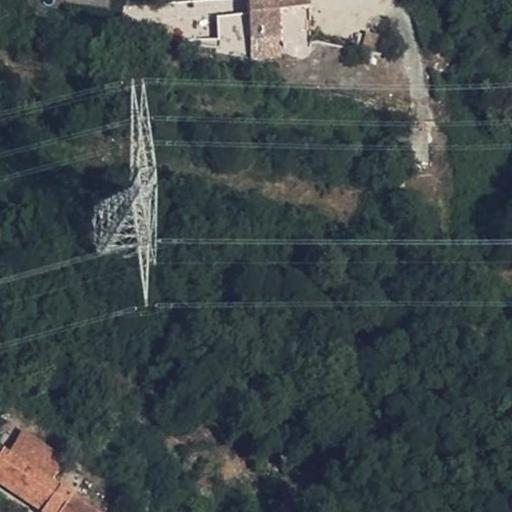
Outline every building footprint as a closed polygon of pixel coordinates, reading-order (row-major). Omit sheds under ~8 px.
[(271,36),(269,0),(247,0),(251,38),(271,36)] [(269,0),(271,36),(280,35),(277,12),(310,9),(309,0),(269,0)] [(251,48),(248,13),(219,15),(222,51),(251,48)] [(96,250),(149,245),(146,200),(92,205),(96,250)] [(10,444),(0,456),(0,462),(42,494),(46,494),(50,494),(54,492),(56,491),(56,487),(56,482),(54,477),(10,444)] [(109,511),(73,483),(52,510),(53,511),(109,511)]
